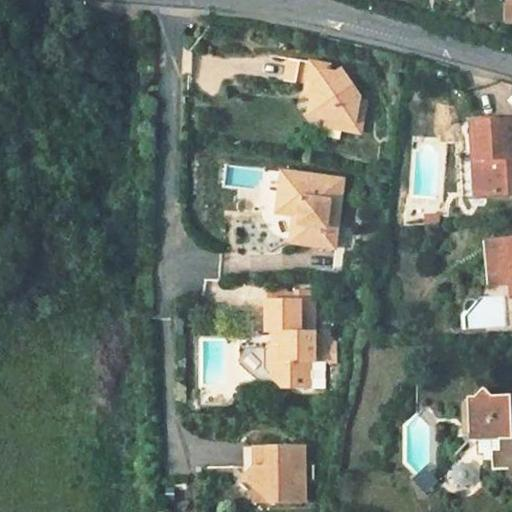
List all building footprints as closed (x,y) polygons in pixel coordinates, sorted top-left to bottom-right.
[(361,101),(343,74),(336,79),(327,77),(328,70),(290,62),(286,85),(307,88),(314,90),(312,102),(312,106),(320,120),(328,121),(343,125),(342,132),(362,136),(363,129),(367,104),(360,103),(361,101)] [(312,102),(314,90),(307,88),(305,101),(312,102)] [(511,119),(478,121),(479,158),(464,159),(465,195),(476,195),(475,178),(484,179),(484,195),(511,193),(511,119)] [(327,129),(342,132),(343,125),(328,121),(327,129)] [(339,228),(344,179),(284,172),(280,200),(292,217),(297,217),(303,217),(303,224),(296,224),(295,242),(329,247),(330,227),(339,228)] [(475,178),(476,195),(484,195),(484,179),(475,178)] [(279,215),(292,217),(280,200),(279,215)] [(330,227),(329,247),(337,248),(339,228),(330,227)] [(511,237),(508,238),(509,253),(501,265),(490,265),(492,287),(511,285),(511,237)] [(508,238),(489,240),(490,265),(501,265),(509,253),(508,238)] [(315,299),(268,299),(268,332),(282,332),(282,343),(271,343),(266,349),(266,370),(275,380),(289,379),(290,389),(310,389),(325,389),(325,364),(310,364),(310,351),(315,352),(315,339),(315,299)] [(325,339),(315,339),(315,352),(310,351),(310,364),(325,364),(325,339)] [(509,396),(474,397),(470,403),(475,408),(466,418),(466,436),(472,440),(477,440),(498,439),(498,451),(490,451),(490,461),(490,471),(511,470),(511,431),(509,430),(509,396)] [(498,439),(477,440),(477,454),(482,454),(482,461),(490,461),(490,451),(498,451),(498,439)] [(289,445),(255,446),(255,466),(244,478),(256,490),(266,489),(271,491),(271,504),(306,503),(305,455),(289,454),(289,445)] [(305,446),(289,445),(289,454),(305,455),(305,446)] [(465,462),(448,473),(459,490),(476,479),(465,462)]
